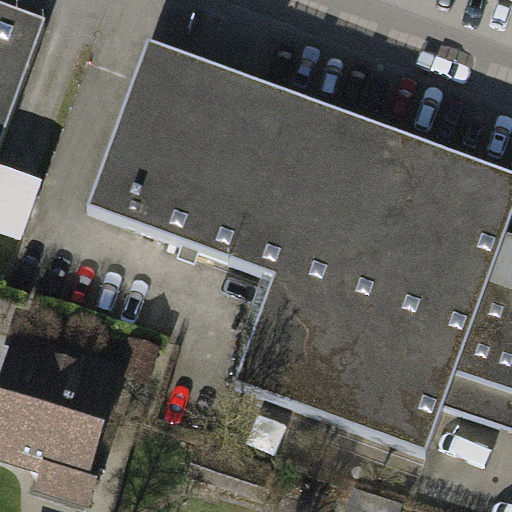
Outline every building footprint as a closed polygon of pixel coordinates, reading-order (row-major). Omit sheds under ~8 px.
[(0,165),(44,44),(0,27),(0,165)] [(429,472),(447,421),(507,251),(511,237),(511,192),(147,65),(90,228),(278,294),(239,405),(429,472)] [(511,252),(507,251),(447,421),(511,443),(511,252)] [(7,347),(0,369),(0,469),(36,481),(30,498),(74,511),(76,511),(118,382),(7,347)] [(163,364),(135,355),(124,390),(152,399),(163,364)] [(392,511),(360,501),(355,511),(392,511)]
